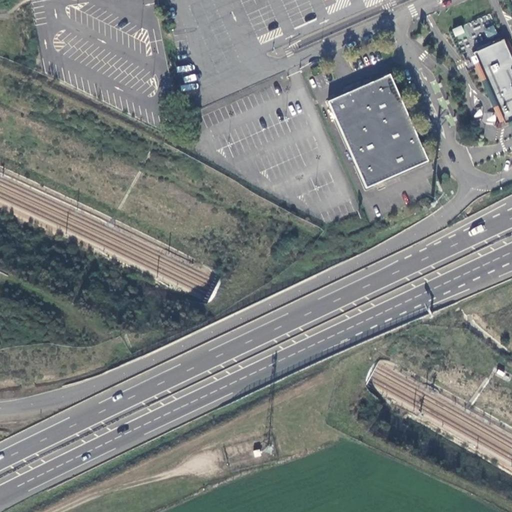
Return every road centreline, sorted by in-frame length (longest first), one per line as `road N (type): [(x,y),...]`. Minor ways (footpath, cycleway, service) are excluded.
road 1 (trunk): [(511,218),(0,461)]
road 2 (trunk): [(0,495),(511,252)]
road 3 (unclassified): [(483,184),(454,212),(358,261),(76,390)]
road 4 (unclassified): [(389,19),(450,160),(463,177),(483,184)]
road 5 (track): [(220,462),(59,511)]
road 6 (unclassified): [(252,78),(389,19)]
